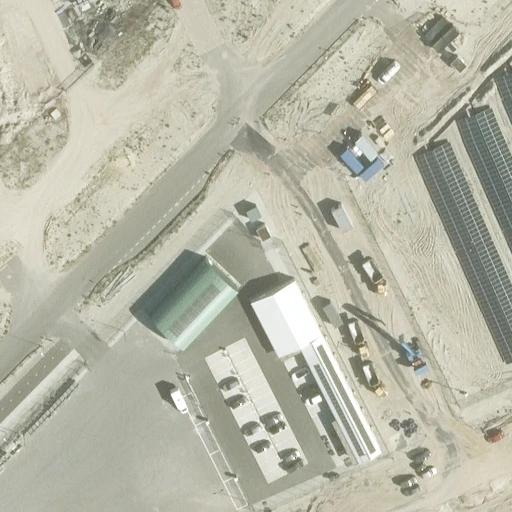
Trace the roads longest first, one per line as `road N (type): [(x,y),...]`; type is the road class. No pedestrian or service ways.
road 1 (tertiary): [(34,328),(245,111)]
road 2 (tertiary): [(245,111),(357,0)]
road 3 (residential): [(189,0),(245,111)]
